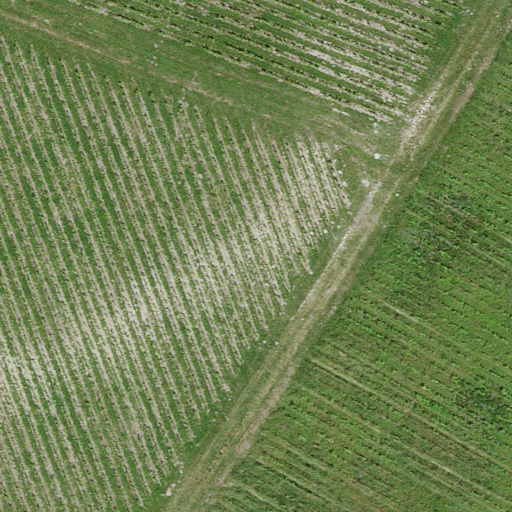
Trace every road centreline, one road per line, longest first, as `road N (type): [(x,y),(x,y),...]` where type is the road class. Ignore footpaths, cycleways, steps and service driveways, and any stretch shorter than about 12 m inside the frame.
road 1 (track): [(504,0),(178,511)]
road 2 (track): [(405,155),(0,4)]
